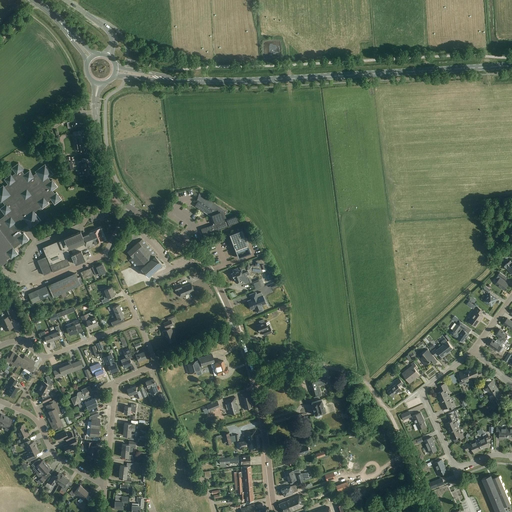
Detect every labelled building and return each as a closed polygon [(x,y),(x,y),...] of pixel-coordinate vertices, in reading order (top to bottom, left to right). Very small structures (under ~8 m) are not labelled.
[(68,116),(60,121),(63,124),(70,119),(68,116)] [(71,118),(72,127),(81,125),(80,121),(81,121),(80,117),(71,118)] [(74,137),(75,144),(77,144),(78,151),(84,150),(84,143),(82,143),(81,136),(77,137),(77,132),(73,132),(73,134),(75,136),(74,137)] [(64,162),(66,170),(73,169),(71,161),(64,162)] [(24,174),(22,171),(23,170),(18,163),(11,168),(15,173),(12,176),(11,174),(4,179),(8,184),(4,187),(3,185),(0,187),(0,202),(1,203),(2,202),(5,205),(0,208),(5,215),(0,218),(0,264),(1,266),(8,261),(6,259),(10,257),(11,258),(18,253),(14,248),(20,243),(22,245),(29,240),(23,233),(22,234),(19,231),(28,225),(30,228),(40,220),(33,210),(39,205),(42,209),(49,203),(47,202),(51,199),(54,204),(61,199),(56,192),(54,194),(52,190),(57,187),(52,180),(50,181),(48,178),(53,174),(45,164),(35,172),(36,173),(33,176),(29,171),(24,174)] [(86,167),(85,163),(79,164),(80,169),(82,168),(83,176),(90,174),(88,167),(86,167)] [(198,202),(195,206),(203,212),(210,216),(211,219),(212,222),(213,225),(201,229),(201,231),(203,236),(215,232),(215,231),(238,222),(236,216),(227,219),(227,220),(225,220),(222,213),(224,212),(225,211),(199,194),(197,199),(199,200),(198,202)] [(43,248),(47,256),(50,264),(66,258),(70,256),(68,251),(68,250),(71,249),(71,250),(73,254),(71,255),(72,255),(74,260),(75,264),(85,260),(89,258),(88,257),(87,254),(87,253),(83,255),(80,250),(81,250),(88,247),(88,249),(96,245),(95,244),(104,240),(103,236),(100,237),(99,233),(101,232),(99,228),(90,233),(88,234),(87,235),(83,237),(80,231),(64,238),(64,239),(43,248)] [(233,244),(233,245),(234,244),(235,247),(234,248),(235,248),(235,249),(236,252),(237,254),(236,255),(237,255),(238,257),(239,257),(241,257),(241,256),(241,257),(242,257),(242,256),(243,256),(244,255),(247,254),(249,253),(250,253),(249,250),(248,246),(241,230),(237,232),(235,233),(235,232),(234,232),(234,233),(230,234),(230,235),(231,238),(230,239),(231,239),(232,242),(233,244)] [(155,254),(142,239),(139,242),(138,242),(127,252),(132,257),(129,260),(139,271),(141,269),(148,277),(162,264),(154,255),(155,254)] [(53,271),(51,266),(50,264),(47,256),(37,260),(44,275),(53,271)] [(248,264),(243,266),(244,268),(244,269),(245,269),(247,268),(249,274),(253,273),(254,274),(258,272),(258,273),(262,272),(266,270),(266,268),(265,266),(269,264),(267,262),(266,262),(264,258),(263,259),(263,258),(258,260),(255,261),(256,263),(255,264),(256,265),(253,266),(253,265),(249,266),(249,264),(248,264)] [(67,259),(51,266),(53,271),(69,264),(67,259)] [(92,268),(96,276),(100,274),(100,275),(106,272),(103,264),(97,267),(96,266),(92,267),(92,268)] [(236,283),(240,281),(242,280),(243,280),(244,282),(248,281),(247,278),(250,277),(249,274),(247,268),(245,269),(244,269),(244,268),(243,266),(240,267),(241,269),(238,270),(237,268),(232,270),(233,270),(233,272),(232,273),(232,274),(230,274),(232,278),(234,278),(236,283)] [(88,278),(93,276),(93,274),(91,268),(81,272),(83,279),(87,277),(88,278)] [(508,284),(502,280),(505,276),(500,273),(498,275),(499,275),(496,279),(499,280),(496,284),(504,290),(508,284)] [(53,297),(61,293),(65,291),(80,285),(80,284),(82,283),(81,279),(80,277),(77,278),(75,274),(29,294),(33,303),(52,294),(53,297)] [(255,289),(262,286),(264,285),(261,279),(259,280),(252,282),(255,289)] [(194,291),(191,283),(181,287),(180,283),(176,285),(174,286),(176,291),(178,290),(181,297),(185,295),(187,298),(191,296),(190,293),(194,291)] [(482,289),(488,293),(491,290),(484,285),(482,289)] [(102,300),(103,303),(109,301),(108,298),(115,295),(111,287),(104,290),(106,295),(104,297),(105,299),(102,300)] [(251,309),(253,309),(254,308),(255,308),(257,312),(263,310),(261,305),(266,303),(263,297),(261,292),(256,294),(255,292),(250,295),(251,299),(248,301),(251,309)] [(484,301),(491,306),(497,298),(490,293),(484,301)] [(113,309),(115,313),(121,311),(119,305),(113,307),(112,306),(108,308),(109,311),(113,309)] [(476,326),(483,316),(480,314),(483,311),(478,307),(473,313),(474,314),(469,321),(472,323),(471,324),(474,326),(475,325),(476,326)] [(13,327),(10,320),(13,318),(9,309),(5,311),(7,317),(0,320),(0,321),(2,325),(5,331),(13,327)] [(122,318),(124,317),(121,311),(115,313),(117,318),(111,321),(113,326),(124,322),(122,318)] [(90,319),(87,314),(81,316),(84,322),(87,321),(89,328),(98,325),(95,317),(90,319)] [(66,328),(69,335),(78,331),(76,326),(80,324),(78,319),(71,322),(72,325),(66,328)] [(264,336),(272,333),(270,326),(268,327),(266,322),(265,323),(263,319),(259,321),(260,324),(257,326),(260,333),(262,332),(264,336)] [(171,328),(170,326),(173,325),(171,320),(163,323),(165,328),(166,327),(167,329),(162,331),(164,336),(165,336),(168,343),(175,340),(173,334),(173,333),(171,328)] [(451,334),(457,338),(463,342),(469,334),(465,331),(468,327),(462,323),(459,321),(457,325),(454,323),(451,328),(453,330),(452,330),(453,330),(451,334)] [(57,332),(52,334),(54,339),(61,337),(59,332),(60,331),(58,326),(55,327),(57,332)] [(500,337),(498,339),(503,343),(506,339),(507,339),(505,338),(507,334),(500,329),(496,335),(500,337)] [(52,334),(46,336),(44,331),(38,334),(41,339),(45,338),(47,342),(54,339),(52,334)] [(499,346),(500,348),(503,343),(498,339),(496,342),(493,339),(489,345),(496,350),(499,346)] [(436,349),(433,351),(437,356),(440,354),(443,358),(449,353),(448,352),(453,348),(448,341),(447,342),(447,341),(443,344),(443,345),(437,350),(436,349)] [(127,366),(132,364),(129,357),(132,356),(129,348),(123,351),(125,356),(120,358),(123,366),(122,366),(123,368),(127,366)] [(438,361),(428,349),(423,353),(424,355),(420,358),(425,365),(431,361),(429,359),(431,358),(435,364),(438,361)] [(139,353),(138,350),(135,351),(136,355),(138,361),(146,358),(143,352),(139,353)] [(5,359),(12,363),(17,355),(13,352),(10,356),(8,355),(5,359)] [(201,368),(203,367),(202,366),(211,363),(215,375),(218,375),(221,374),(221,375),(223,375),(225,375),(225,374),(225,372),(228,372),(227,371),(229,370),(228,367),(227,367),(226,366),(225,367),(223,361),(218,362),(218,363),(215,363),(212,354),(198,358),(198,360),(185,364),(188,374),(201,370),(201,368)] [(18,367),(19,364),(23,359),(17,355),(12,363),(18,367)] [(108,367),(109,368),(111,372),(118,369),(116,365),(116,364),(115,364),(114,364),(110,355),(104,358),(107,365),(108,364),(109,366),(108,367)] [(19,364),(25,368),(31,360),(25,356),(23,359),(19,364)] [(31,360),(25,368),(32,372),(34,368),(32,366),(35,362),(31,360)] [(70,361),(64,364),(68,373),(83,367),(80,361),(71,364),(70,361)] [(402,373),(410,383),(420,375),(416,369),(418,367),(413,361),(411,363),(412,365),(402,373)] [(68,373),(64,364),(58,366),(60,369),(54,371),(56,378),(68,373)] [(472,368),(467,370),(472,380),(474,380),(473,378),(476,377),(477,378),(483,376),(480,370),(477,371),(475,366),(471,368),(472,368)] [(95,372),(97,378),(104,375),(101,367),(95,369),(96,371),(95,371),(95,372)] [(472,380),(467,370),(463,372),(463,371),(459,373),(461,378),(459,380),(461,385),(466,383),(465,382),(469,380),(469,381),(472,380)] [(309,380),(313,394),(314,397),(321,395),(319,386),(327,383),(325,376),(317,378),(316,378),(309,380)] [(7,394),(13,397),(18,388),(14,386),(17,381),(12,378),(8,385),(11,387),(7,394)] [(387,391),(392,397),(402,390),(399,386),(404,383),(399,378),(395,381),(397,384),(387,391)] [(154,382),(153,379),(145,382),(147,385),(145,386),(144,386),(145,389),(146,389),(148,387),(151,394),(152,394),(151,394),(154,393),(155,393),(155,392),(157,391),(158,392),(158,391),(155,386),(157,385),(155,381),(154,382)] [(487,392),(488,394),(492,391),(497,388),(495,384),(493,380),(488,384),(486,381),(481,384),(484,389),(486,388),(488,391),(487,392)] [(43,381),(40,387),(49,392),(52,386),(51,386),(53,383),(51,382),(49,385),(43,381)] [(438,397),(440,402),(450,397),(449,395),(448,396),(446,392),(448,391),(444,384),(439,386),(440,389),(441,392),(436,394),(438,398),(438,397)] [(79,403),(79,405),(79,406),(79,407),(80,407),(80,408),(81,408),(82,408),(83,408),(83,407),(84,406),(86,405),(88,409),(92,407),(93,409),(95,408),(94,406),(97,404),(89,386),(81,390),(83,393),(82,393),(81,393),(81,392),(80,392),(79,392),(78,392),(77,393),(77,394),(76,394),(76,395),(76,396),(77,396),(71,398),(74,405),(79,403)] [(137,392),(137,391),(135,386),(127,390),(129,395),(135,393),(137,399),(142,397),(139,391),(137,392)] [(49,392),(40,387),(37,392),(44,396),(43,398),(43,399),(41,400),(43,403),(51,399),(50,396),(47,394),(49,392)] [(492,391),(488,394),(489,396),(490,396),(492,399),(491,400),(496,407),(501,403),(498,398),(503,395),(500,392),(497,388),(492,391)] [(249,399),(248,396),(250,396),(250,392),(241,395),(242,401),(242,400),(244,409),(252,407),(251,402),(252,402),(251,399),(249,399)] [(239,412),(237,404),(235,404),(234,401),(236,401),(235,397),(225,399),(226,403),(225,403),(226,410),(227,409),(229,414),(239,412)] [(443,410),(444,409),(448,408),(450,410),(455,408),(453,403),(452,404),(450,400),(451,399),(450,397),(440,402),(442,406),(441,406),(443,410)] [(46,406),(48,410),(57,406),(54,399),(49,402),(50,404),(46,406)] [(311,402),(315,415),(325,412),(321,399),(311,402)] [(136,411),(136,405),(131,404),(130,407),(125,406),(124,413),(130,414),(130,411),(136,411)] [(48,410),(51,417),(57,414),(60,413),(57,406),(48,410)] [(401,414),(404,420),(411,417),(409,411),(401,414)] [(91,422),(89,421),(88,421),(87,427),(90,428),(99,429),(100,426),(100,425),(101,425),(101,424),(100,423),(100,420),(96,419),(96,417),(99,416),(98,413),(89,416),(89,419),(91,419),(91,422)] [(426,426),(423,420),(424,419),(421,413),(412,416),(416,424),(419,429),(426,426)] [(447,428),(449,432),(459,427),(458,425),(460,424),(458,420),(457,421),(453,413),(448,415),(448,416),(450,422),(445,424),(446,428),(447,428)] [(48,418),(51,424),(60,420),(57,414),(51,417),(48,418)] [(7,417),(3,426),(5,427),(4,430),(10,432),(13,425),(10,424),(12,419),(7,417)] [(51,424),(51,425),(53,429),(58,427),(59,429),(63,427),(61,421),(60,420),(51,424)] [(138,421),(131,420),(131,424),(124,423),(124,429),(135,430),(135,424),(138,424),(138,421)] [(26,430),(24,424),(16,428),(21,439),(29,435),(27,430),(26,430)] [(459,427),(449,432),(451,435),(450,436),(452,440),(457,438),(459,440),(464,438),(462,433),(460,434),(459,430),(460,429),(459,427)] [(503,438),(508,439),(508,427),(506,427),(506,429),(502,429),(502,427),(496,427),(496,433),(499,433),(499,439),(503,439),(503,438)] [(99,432),(99,429),(90,428),(89,436),(87,436),(87,439),(93,440),(93,437),(98,437),(99,434),(100,434),(100,433),(100,432),(99,432)] [(131,430),(124,429),(123,436),(129,436),(129,439),(133,440),(134,434),(131,434),(131,430)] [(256,435),(256,430),(252,431),(252,432),(250,433),(249,431),(245,432),(246,440),(236,442),(237,448),(247,446),(248,449),(259,447),(257,434),(256,435)] [(67,441),(68,440),(74,438),(72,433),(67,435),(65,431),(57,435),(59,441),(65,438),(67,441)] [(231,443),(231,442),(230,436),(229,433),(222,434),(224,445),(231,443)] [(479,439),(477,440),(482,450),(486,448),(486,449),(490,447),(488,442),(490,441),(488,435),(483,437),(483,438),(480,440),(479,439)] [(68,440),(70,443),(63,447),(66,452),(74,448),(73,445),(77,443),(75,437),(74,438),(68,440)] [(424,441),(430,454),(437,450),(434,444),(435,444),(432,437),(424,441)] [(482,450),(477,440),(475,441),(475,442),(472,444),(471,442),(464,446),(466,451),(472,449),(474,454),(478,453),(477,452),(482,450)] [(25,446),(27,451),(37,447),(34,441),(30,443),(29,441),(20,445),(21,447),(25,446)] [(122,444),(122,450),(129,451),(132,452),(133,448),(133,445),(135,446),(136,442),(129,441),(128,445),(127,444),(122,444)] [(97,451),(97,447),(92,446),(92,442),(85,442),(85,448),(88,449),(88,457),(96,458),(96,451),(97,451)] [(292,456),(297,455),(309,452),(307,445),(295,448),(296,451),(291,453),(290,452),(283,455),(286,465),(293,462),(292,456)] [(37,447),(27,451),(29,454),(25,455),(28,462),(36,458),(35,454),(39,452),(37,447)] [(129,451),(122,451),(121,457),(127,457),(127,461),(133,461),(133,458),(132,458),(132,455),(128,455),(129,451)] [(219,458),(219,464),(234,463),(241,463),(242,464),(250,464),(250,456),(241,456),(219,458)] [(31,465),(32,466),(34,468),(33,468),(37,473),(39,471),(47,464),(43,460),(39,464),(37,461),(36,461),(31,465)] [(434,463),(440,476),(447,473),(444,466),(445,466),(442,460),(434,463)] [(120,465),(119,472),(126,472),(127,469),(130,469),(131,467),(132,467),(133,464),(127,463),(127,466),(120,465)] [(37,473),(36,474),(40,478),(39,479),(41,483),(46,479),(43,476),(51,469),(47,464),(39,471),(37,473)] [(241,477),(244,476),(251,476),(250,466),(243,466),(244,472),(234,472),(234,478),(241,477)] [(288,483),(295,481),(295,480),(297,480),(298,483),(303,481),(303,480),(309,478),(309,477),(308,473),(300,473),(298,474),(296,470),(292,471),(285,473),(288,483)] [(126,472),(119,472),(119,478),(125,479),(125,482),(131,482),(131,479),(129,479),(130,477),(126,476),(126,472)] [(335,478),(333,472),(328,474),(325,475),(327,480),(328,480),(335,478)] [(56,482),(59,484),(64,476),(62,474),(62,475),(58,473),(56,477),(53,475),(49,483),(53,486),(56,482)] [(506,511),(504,507),(510,504),(499,476),(492,478),(491,475),(482,479),(495,511),(460,511),(460,510),(455,511),(506,511)] [(64,476),(59,484),(62,486),(60,489),(65,492),(68,487),(66,485),(69,480),(66,478),(67,477),(64,476)] [(431,489),(444,484),(443,479),(430,484),(431,489)] [(348,482),(336,486),(337,487),(338,492),(350,488),(348,482)] [(297,490),(295,484),(290,486),(282,489),(284,496),(293,493),(292,492),(297,490)] [(76,495),(78,496),(84,489),(80,485),(76,490),(73,488),(69,493),(74,497),(76,495)] [(84,489),(78,496),(80,498),(78,501),(84,505),(88,501),(84,498),(89,493),(84,489)] [(291,511),(304,506),(299,495),(289,499),(289,500),(279,504),(281,511),(287,511),(290,511),(291,511)] [(127,502),(128,497),(122,497),(122,499),(115,498),(115,501),(114,508),(122,509),(123,502),(127,502)] [(142,507),(143,499),(137,498),(137,502),(138,502),(138,504),(132,503),(132,505),(130,511),(139,511),(140,507),(142,507)] [(254,504),(253,505),(254,506),(255,511),(264,511),(262,504),(262,503),(255,505),(254,504)]
